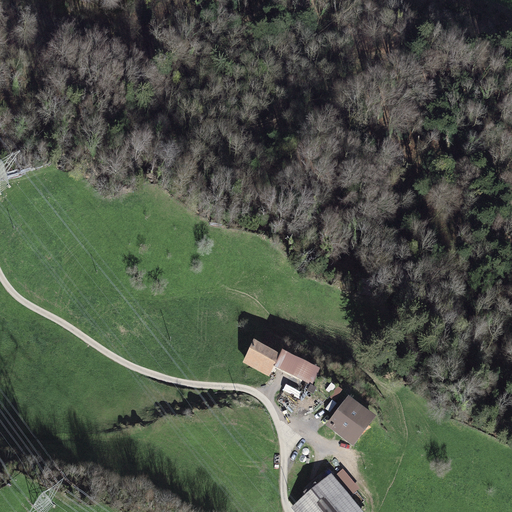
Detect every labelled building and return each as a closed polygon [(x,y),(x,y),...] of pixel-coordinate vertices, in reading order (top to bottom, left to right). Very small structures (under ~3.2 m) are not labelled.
[(277,357),(255,346),(246,363),(268,374),(277,357)] [(316,371),(282,354),(276,365),(310,383),(316,371)] [(328,391),(339,399),(348,387),(337,379),(328,391)] [(372,418),(350,402),(331,426),(353,443),(372,418)] [(355,511),(329,481),(298,507),(301,511),(355,511)]
